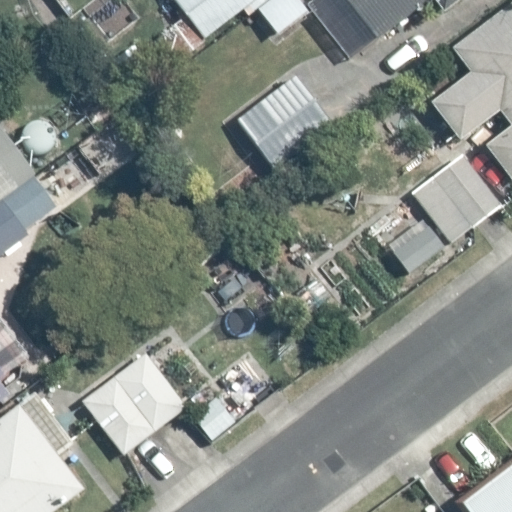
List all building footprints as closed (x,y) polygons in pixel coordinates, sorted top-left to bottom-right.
[(250,0),(169,0),(198,39),(250,0)] [(309,12),(299,0),(267,0),(254,10),(274,37),(309,12)] [(305,0),(350,61),(430,2),(442,17),(464,0),(305,0)] [(511,182),(511,0),(451,51),(468,72),(427,105),(457,142),(497,110),(510,126),(478,151),(507,187),(511,182)] [(135,36),(103,60),(134,100),(166,76),(135,36)] [(342,110),(302,61),(231,120),(271,169),(342,110)] [(0,256),(59,209),(0,135),(0,256)] [(426,216),(384,250),(405,277),(497,203),(458,155),(409,194),(426,216)] [(364,324),(318,270),(283,300),(329,354),(364,324)] [(0,397),(8,392),(1,383),(40,354),(20,327),(0,341),(0,397)] [(214,382),(171,327),(76,403),(119,458),(214,382)] [(249,414),(231,389),(189,419),(207,444),(249,414)] [(13,404),(0,413),(0,511),(46,511),(78,489),(13,404)] [(511,511),(511,459),(454,502),(460,511),(511,511)]
